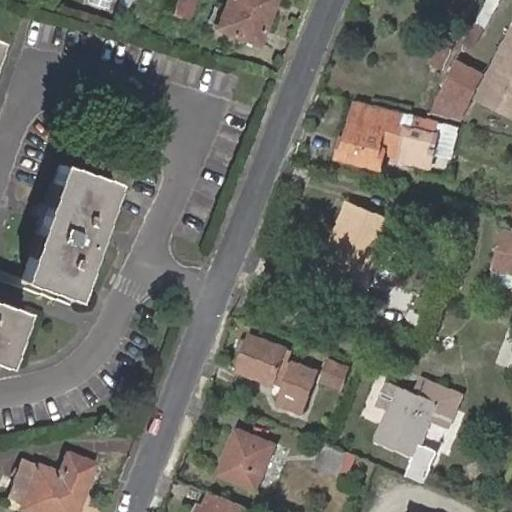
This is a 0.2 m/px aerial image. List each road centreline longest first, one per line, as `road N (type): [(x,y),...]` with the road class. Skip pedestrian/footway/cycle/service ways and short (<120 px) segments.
road 1 (residential): [(146,254),(185,151),(182,120),(156,89),(55,69),(28,83),(0,162)]
road 2 (residential): [(219,293),(328,0)]
road 3 (residential): [(132,511),(219,293)]
road 4 (residential): [(0,395),(78,371),(99,349),(146,254)]
